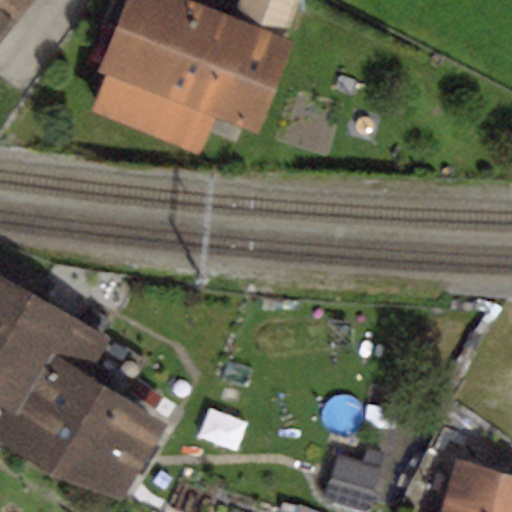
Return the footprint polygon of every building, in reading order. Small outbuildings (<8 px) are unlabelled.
[(0,0),(0,15),(11,0),(0,0)] [(264,0),(257,19),(206,0),(125,0),(98,71),(111,76),(102,101),(217,145),(229,114),(259,126),(307,0),(264,0)] [(116,328),(0,263),(0,386),(10,392),(0,409),(0,420),(128,492),(175,408),(96,364),(116,328)] [(384,466),(340,452),(325,496),(369,510),(384,466)] [(511,511),(511,471),(454,456),(437,511),(511,511)]
